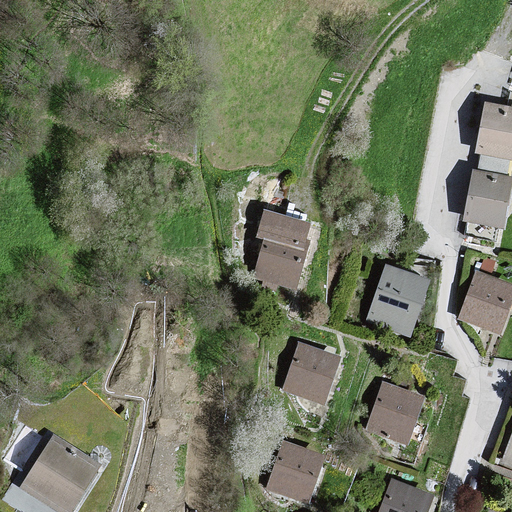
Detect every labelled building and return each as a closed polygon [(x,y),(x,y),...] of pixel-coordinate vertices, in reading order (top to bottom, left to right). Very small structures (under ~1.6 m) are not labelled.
[(511,113),(479,108),(471,159),(511,167),(511,113)] [(508,182),(467,175),(454,220),(495,231),(508,182)] [(307,222),(257,209),(250,238),(299,249),(307,222)] [(250,238),(254,244),(248,280),(289,293),(299,249),(250,238)] [(428,279),(379,263),(358,322),(405,339),(428,279)] [(511,287),(511,283),(470,271),(454,319),(497,335),(511,287)] [(334,356),(292,345),(278,395),(320,409),(334,356)] [(420,397),(379,384),(361,430),(400,444),(420,397)] [(511,416),(494,461),(511,468),(511,416)] [(53,433),(36,460),(20,487),(58,511),(71,511),(102,465),(53,433)] [(320,452),(276,438),(258,487),(301,504),(320,452)] [(422,511),(431,491),(381,479),(370,511),(422,511)]
